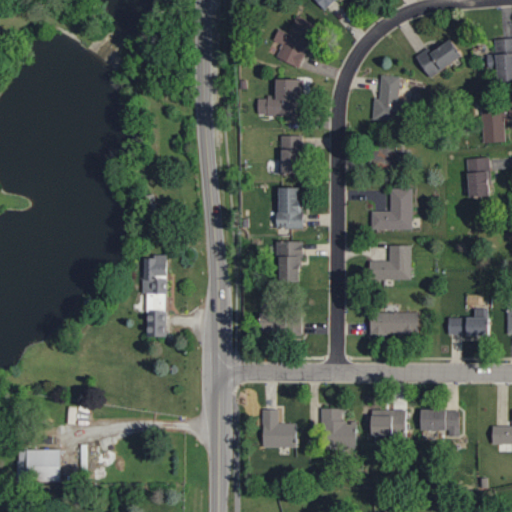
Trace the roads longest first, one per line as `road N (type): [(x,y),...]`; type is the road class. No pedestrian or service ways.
road 1 (residential): [(338,372),(345,81),(362,48),(397,17),(480,0)]
road 2 (tertiary): [(218,340),(205,0)]
road 3 (residential): [(511,373),(218,374)]
